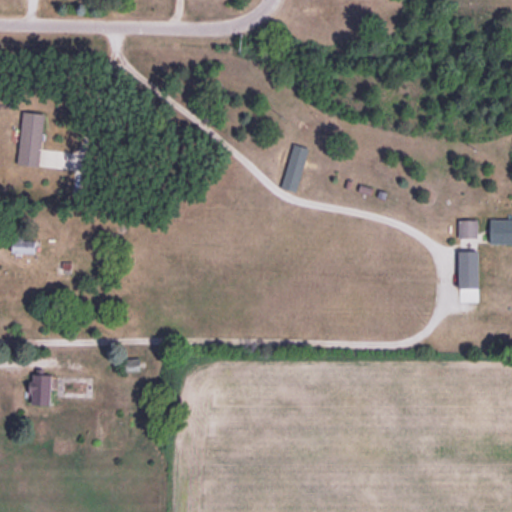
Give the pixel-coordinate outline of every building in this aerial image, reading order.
[(299,191),(308,149),(293,146),(284,189),(299,191)] [(511,218),(492,219),(492,243),(511,243),(511,218)] [(459,219),(459,237),(479,237),(479,219),(459,219)] [(12,254),(39,254),(39,237),(12,237),(12,254)] [(482,287),(482,251),(460,251),(460,287),(482,287)] [(54,404),(54,377),(34,377),(34,404),(54,404)]
